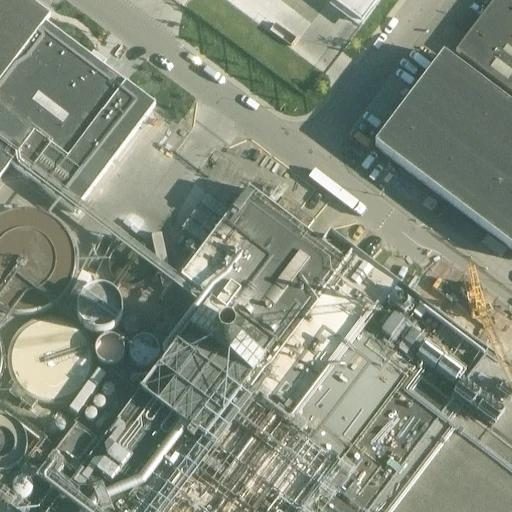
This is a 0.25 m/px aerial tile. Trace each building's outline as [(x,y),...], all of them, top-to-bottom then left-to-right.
[(0,0),(0,185),(13,169),(73,215),(155,108),(47,27),(45,25),(50,19),(24,0),(0,0)] [(327,0),(362,26),(380,0),(327,0)] [(511,0),(495,0),(455,54),(511,96),(511,0)] [(511,110),(443,58),(375,149),(511,253),(511,110)] [(210,301),(51,511),(511,511),(511,375),(488,357),(485,355),(484,356),(474,349),(466,342),(466,341),(465,342),(447,328),(447,327),(446,326),(446,327),(428,314),(423,310),(423,309),(422,308),(422,309),(400,293),(399,292),(399,291),(375,272),(374,273),(351,256),(352,255),(350,254),(349,255),(350,256),(348,259),(345,263),(344,264),(328,252),(323,248),(248,191),(236,207),(182,280),(210,301)] [(213,235),(226,214),(208,203),(195,224),(213,235)] [(0,311),(1,312),(5,314),(10,316),(14,317),(19,318),(23,318),(28,318),(32,318),(37,317),(41,316),(45,314),(49,312),(53,310),(57,307),(60,305),(64,301),(66,298),(69,294),(71,290),(73,286),(75,282),(76,277),(77,273),(77,268),(77,264),(77,259),(76,255),(75,250),(73,246),(71,242),(69,238),(66,234),(63,231),(60,228),(57,225),(53,222),(49,220),(45,218),(41,216),(36,215),(32,215),(27,214),(22,214),(18,215),(13,215),(9,217),(5,218),(1,220),(0,220),(0,311)] [(114,280),(116,283),(118,284),(121,286),(124,288),(126,288),(128,288),(130,288),(132,288),(136,288),(139,287),(141,286),(144,284),(147,281),(148,279),(149,278),(150,276),(150,274),(151,273),(151,271),(152,269),(152,267),(152,265),(151,263),(151,261),(150,260),(150,258),(149,256),(148,255),(147,253),(145,252),(144,250),(141,248),(139,247),(137,247),(134,246),(132,246),(128,246),(124,247),(123,247),(119,249),(116,251),(115,252),(114,254),(112,255),(111,257),(111,259),(110,261),(110,262),(109,264),(109,266),(109,268),(109,270),(110,272),(110,274),(111,275),(112,277),(112,279),(114,280)] [(419,283),(413,294),(428,302),(434,291),(419,283)] [(82,329),(84,331),(87,334),(90,335),(94,336),(98,337),(101,337),(105,336),(109,335),(111,333),(114,332),(116,330),(117,329),(119,326),(120,323),(122,320),(122,318),(122,316),(122,315),(122,312),(122,310),(122,308),(121,306),(120,303),(119,301),(117,299),(115,296),(113,295),(111,293),(108,292),(106,292),(104,291),(101,291),(98,291),(96,291),(93,292),(90,293),(87,294),(85,295),(83,297),(81,299),(80,302),(78,304),(77,306),(77,309),(76,312),(76,314),(76,316),(76,318),(77,320),(78,322),(79,325),(81,328),(82,329)] [(124,332),(125,333),(127,335),(128,336),(130,336),(131,336),(133,336),(135,335),(136,334),(137,333),(138,332),(138,331),(138,329),(139,328),(138,326),(138,325),(137,323),(136,322),(134,321),(133,321),(131,320),(130,320),(128,321),(127,321),(126,322),(125,323),(124,324),(123,326),(123,327),(123,329),(123,330),(124,332)] [(47,407),(51,407),(55,407),(58,407),(62,406),(65,405),(69,404),(72,402),(75,400),(78,398),(81,396),(84,393),(86,390),(88,387),(90,384),(91,381),(93,377),(94,374),(94,370),(94,366),(94,363),(94,359),(93,355),(92,352),(91,348),(90,345),(88,342),(86,339),(83,336),(81,333),(78,331),(75,329),(72,327),(68,325),(65,324),(61,323),(58,323),(54,322),(50,322),(47,323),(43,323),(39,324),(36,325),(32,327),(29,329),(26,331),(23,333),(21,336),(18,339),(16,342),(14,345),(13,349),(11,352),(11,356),(10,359),(10,363),(10,367),(10,371),(11,374),(12,378),(13,381),(15,385),(16,388),(19,391),(21,394),(24,396),(27,399),(30,401),(33,403),(36,404),(40,405),(44,406),(47,407)] [(123,347),(119,343),(116,341),(113,340),(110,340),(107,340),(105,341),(102,343),(100,344),(98,346),(97,349),(96,352),(96,356),(96,358),(97,361),(98,363),(101,366),(103,367),(105,368),(108,369),(111,369),(113,369),(116,368),(118,366),(120,365),(122,363),(123,360),(124,358),(124,355),(124,352),(124,350),(123,347)] [(0,477),(1,477),(3,477),(6,476),(8,476),(10,475),(13,474),(15,473),(17,471),(20,468),(22,466),(23,464),(25,462),(26,460),(26,457),(27,455),(27,453),(27,450),(27,448),(27,445),(27,443),(26,440),(25,438),(24,436),(23,434),(21,432),(20,430),(18,428),(16,427),(14,426),(12,424),(9,423),(7,423),(5,422),(2,422),(0,421),(0,477)] [(51,460),(70,475),(96,442),(77,427),(51,460)] [(40,463),(29,489),(57,501),(68,475),(40,463)] [(0,511),(11,511),(0,503),(0,511)]
